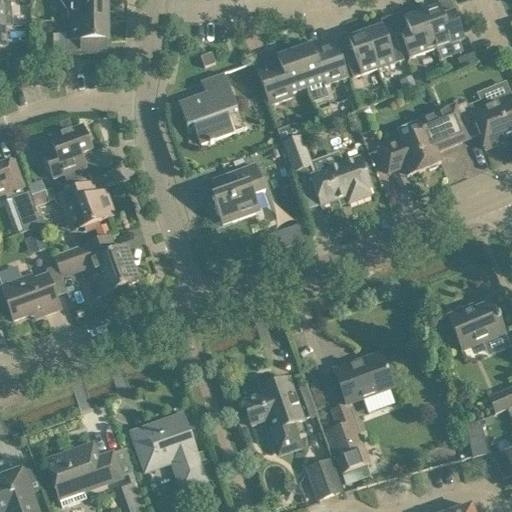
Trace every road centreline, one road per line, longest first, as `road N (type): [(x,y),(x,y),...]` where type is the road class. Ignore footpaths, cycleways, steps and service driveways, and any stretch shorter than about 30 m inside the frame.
road 1 (tertiary): [(201,312),(499,198)]
road 2 (residential): [(201,312),(146,155),(144,104)]
road 3 (tertiary): [(0,384),(201,312)]
road 4 (residential): [(156,13),(351,0)]
road 5 (residential): [(0,128),(57,107),(144,104)]
